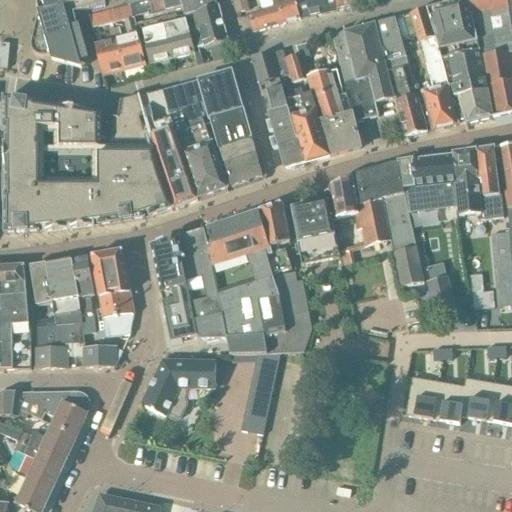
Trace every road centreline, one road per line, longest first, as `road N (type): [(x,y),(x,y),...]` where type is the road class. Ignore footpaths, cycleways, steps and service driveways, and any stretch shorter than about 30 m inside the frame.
road 1 (residential): [(0,85),(88,99),(243,57)]
road 2 (residential): [(84,468),(152,331),(136,242)]
road 3 (residential): [(282,511),(84,468)]
road 4 (residential): [(243,57),(431,2)]
road 5 (unknown): [(255,506),(290,370)]
